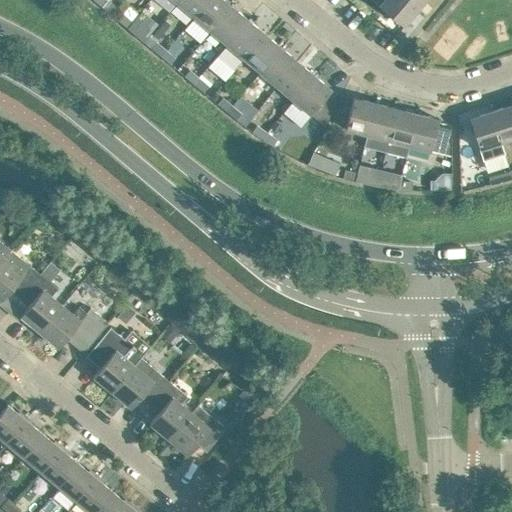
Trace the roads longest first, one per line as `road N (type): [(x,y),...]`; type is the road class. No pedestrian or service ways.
road 1 (secondary): [(0,71),(286,285),(374,311),(432,309)]
road 2 (secondary): [(431,257),(383,253),(261,218),(212,191),(65,63),(0,28)]
road 3 (residential): [(229,511),(191,502),(0,346)]
road 4 (residential): [(485,80),(443,85),(399,75),(310,0)]
road 5 (residential): [(441,466),(432,309)]
